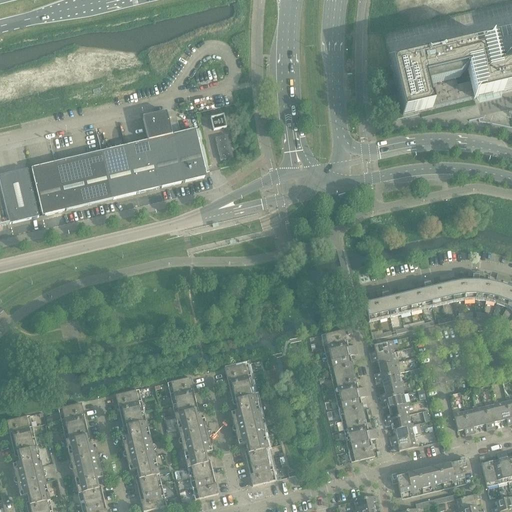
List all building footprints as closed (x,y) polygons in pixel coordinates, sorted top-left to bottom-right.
[(511,36),(391,66),(403,116),(488,95),(488,96),(489,96),(489,97),(490,97),(491,97),(492,97),(492,96),(493,96),(493,95),(493,94),(511,89),(511,36)] [(148,142),(159,190),(183,184),(171,136),(172,136),(166,113),(142,119),(148,142)] [(226,128),(223,116),(211,119),(211,118),(210,119),(213,132),(214,132),(214,131),(226,128)] [(171,136),(183,184),(206,178),(195,131),(172,136),(171,136)] [(227,137),(215,140),(220,162),(232,159),(227,137)] [(148,142),(125,147),(136,195),(159,190),(148,142)] [(125,147),(101,153),(113,201),(136,195),(125,147)] [(78,158),(85,190),(62,196),(66,212),(68,211),(113,201),(101,153),(78,158)] [(78,158),(55,164),(62,196),(85,190),(78,158)] [(55,164),(31,170),(42,217),(66,212),(62,196),(55,164)] [(27,171),(0,177),(0,186),(9,225),(38,218),(27,171)] [(0,227),(9,225),(0,186),(0,227)] [(472,283),(462,283),(464,302),(474,301),(475,272),(468,272),(468,277),(472,277),(472,283)] [(488,284),(478,283),(478,277),(482,277),(483,273),(475,272),(474,301),(485,302),(488,284)] [(430,290),(429,284),(433,283),(432,279),(425,280),(432,309),(442,306),(438,288),(430,290)] [(424,291),(417,293),(421,311),(432,309),(425,280),(418,282),(419,287),(423,286),(424,291)] [(462,283),(449,286),(453,303),(464,302),(462,283)] [(488,284),(485,302),(496,305),(501,287),(488,284)] [(449,286),(438,288),(442,306),(453,303),(449,286)] [(511,294),(511,291),(501,287),(496,305),(506,308),(511,294)] [(388,300),(387,294),(391,293),(390,289),(382,291),(389,319),(400,316),(395,298),(388,300)] [(382,291),(376,292),(377,297),(381,296),(382,301),(374,303),(379,321),(389,319),(382,291)] [(417,293),(406,296),(410,314),(421,311),(417,293)] [(406,296),(395,298),(400,316),(410,314),(406,296)] [(374,303),(364,306),(368,324),(379,321),(374,303)] [(321,337),(323,348),(346,342),(344,331),(321,337)] [(323,348),(326,358),(356,351),(355,347),(348,349),(346,342),(323,348)] [(391,345),(393,345),(393,342),(373,347),(375,353),(369,355),(370,359),(393,354),(391,345)] [(356,351),(326,358),(328,369),(351,363),(350,357),(357,356),(356,351)] [(393,354),(370,359),(371,363),(377,362),(379,368),(398,364),(397,362),(395,362),(393,354)] [(253,365),(255,373),(263,370),(261,363),(253,365)] [(328,369),(331,379),(354,374),(351,363),(328,369)] [(379,368),(380,374),(374,376),(375,380),(398,375),(396,366),(398,366),(398,364),(379,368)] [(236,406),(237,412),(230,414),(238,447),(245,445),(246,451),(245,452),(245,453),(244,453),(244,454),(244,455),(252,488),(276,482),(248,365),(224,371),(232,404),(233,405),(233,406),(234,406),(235,406),(236,406)] [(331,379),(333,390),(356,384),(354,374),(331,379)] [(398,375),(375,380),(376,384),(382,383),(383,389),(403,385),(402,383),(400,383),(398,375)] [(198,413),(198,412),(190,379),(167,385),(194,501),(218,496),(210,463),(210,462),(209,462),(209,461),(208,461),(208,460),(207,460),(206,460),(205,454),(212,453),(204,420),(197,422),(196,416),(197,415),(197,414),(198,414),(198,413)] [(333,390),(336,401),(366,393),(365,389),(358,391),(356,384),(333,390)] [(401,387),(403,387),(403,385),(383,389),(385,395),(379,397),(380,401),(403,396),(401,387)] [(136,471),(137,477),(136,477),(136,478),(135,479),(135,480),(135,481),(142,511),(149,511),(166,508),(139,391),(115,397),(123,430),(123,431),(124,431),(124,432),(125,432),(126,432),(127,432),(128,438),(121,440),(129,472),(136,471)] [(366,393),(336,401),(338,411),(361,406),(360,399),(367,398),(366,393)] [(403,396),(380,401),(381,405),(387,404),(389,410),(408,406),(407,404),(405,404),(403,396)] [(494,406),(485,408),(490,431),(495,430),(493,424),(500,423),(495,403),(493,404),(494,406)] [(497,403),(495,403),(500,423),(506,421),(507,427),(511,426),(506,403),(498,405),(497,403)] [(81,405),(58,410),(81,511),(106,511),(101,489),(101,488),(100,488),(100,487),(99,487),(98,486),(97,486),(96,480),(103,479),(95,446),(88,448),(87,442),(87,441),(88,441),(88,440),(89,439),(89,438),(81,405)] [(338,411),(341,422),(364,416),(361,406),(338,411)] [(408,406),(389,410),(390,416),(384,418),(385,422),(408,417),(406,408),(408,408),(408,406)] [(472,409),(473,411),(464,413),(469,436),(474,435),(472,429),(479,428),(474,408),(472,409)] [(490,431),(485,408),(477,410),(476,408),(474,408),(479,428),(485,426),(486,432),(490,431)] [(455,413),(452,414),(457,433),(464,431),(465,437),(469,436),(464,413),(456,415),(455,413)] [(364,416),(341,422),(343,432),(367,427),(364,416)] [(27,497),(28,503),(27,503),(27,504),(26,504),(26,505),(26,506),(26,507),(27,511),(51,511),(29,417),(6,423),(14,456),(14,457),(15,457),(15,458),(16,458),(17,458),(18,458),(19,464),(12,466),(20,498),(27,497)] [(408,417),(385,422),(386,426),(392,425),(394,431),(413,426),(412,425),(410,425),(408,417)] [(394,431),(395,437),(389,439),(390,443),(413,438),(411,429),(413,429),(413,426),(394,431)] [(367,427),(343,432),(346,443),(376,436),(375,431),(368,433),(367,427)] [(370,441),(377,440),(376,436),(346,443),(348,454),(372,448),(370,441)] [(413,438),(390,443),(391,447),(397,446),(399,453),(418,448),(417,446),(415,446),(413,438)] [(374,459),(372,448),(348,454),(351,464),(374,459)] [(505,452),(500,453),(507,484),(511,482),(511,457),(507,459),(505,452)] [(496,454),(498,461),(491,463),(497,486),(507,484),(500,453),(496,454)] [(461,469),(467,468),(464,459),(449,463),(455,489),(465,486),(465,483),(461,469)] [(449,463),(438,465),(444,491),(455,489),(449,463)] [(491,463),(481,465),(486,489),(497,486),(491,463)] [(438,465),(427,468),(433,494),(444,491),(438,465)] [(427,468),(416,471),(423,496),(433,494),(427,468)] [(416,471),(406,473),(412,499),(423,496),(416,471)] [(390,477),(392,486),(397,484),(401,501),(412,499),(406,473),(390,477)] [(456,501),(458,510),(456,510),(456,511),(457,511),(475,508),(474,501),(480,500),(479,495),(456,501)] [(372,504),(378,502),(377,497),(354,503),(356,511),(355,511),(363,511),(373,510),(372,504)] [(497,509),(491,511),(504,511),(511,510),(511,498),(496,502),(497,509)]
